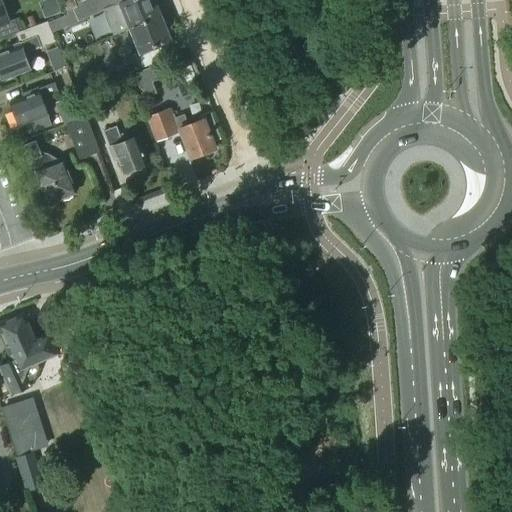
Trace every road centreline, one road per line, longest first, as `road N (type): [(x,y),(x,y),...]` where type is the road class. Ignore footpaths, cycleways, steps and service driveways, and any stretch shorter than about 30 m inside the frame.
road 1 (residential): [(257,189),(187,0)]
road 2 (secondary): [(332,205),(362,227),(390,265),(411,354)]
road 3 (secondary): [(460,511),(444,351)]
road 4 (tertiary): [(28,273),(180,224)]
road 5 (secondary): [(511,152),(487,105),(478,0)]
road 6 (secondary): [(411,354),(424,511)]
road 7 (secondary): [(463,121),(454,0)]
